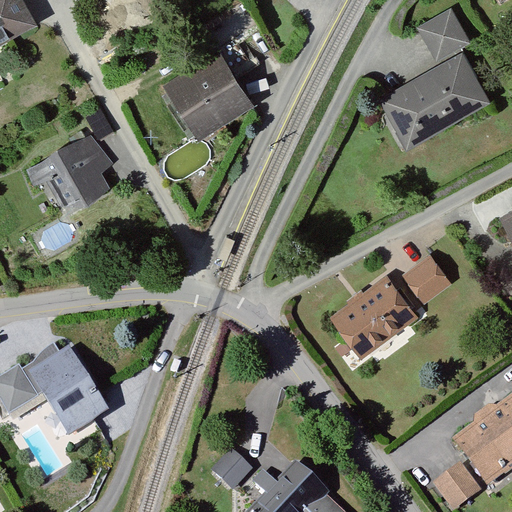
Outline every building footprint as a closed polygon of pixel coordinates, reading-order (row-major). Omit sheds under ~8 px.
[(19,0),(0,0),(0,41),(32,23),(19,0)] [(450,13),(421,29),(437,59),(467,42),(450,13)] [(217,59),(170,89),(200,137),(248,106),(217,59)] [(486,102),(461,59),(385,103),(409,146),(486,102)] [(90,140),(31,172),(36,183),(49,177),(63,204),(84,201),(104,188),(96,174),(107,163),(90,140)] [(236,241),(226,237),(218,256),(227,260),(236,241)] [(430,259),(400,281),(418,306),(448,284),(430,259)] [(386,282),(336,318),(363,355),(413,318),(386,282)] [(70,351),(36,372),(72,429),(106,408),(70,351)] [(35,395),(19,368),(0,379),(0,391),(11,409),(35,395)] [(511,397),(457,439),(488,480),(511,462),(511,397)] [(250,468),(231,451),(214,469),(233,486),(250,468)] [(477,488),(460,465),(437,483),(454,506),(477,488)] [(339,511),(293,469),(278,485),(263,472),(255,480),(269,493),(251,511),(339,511)]
